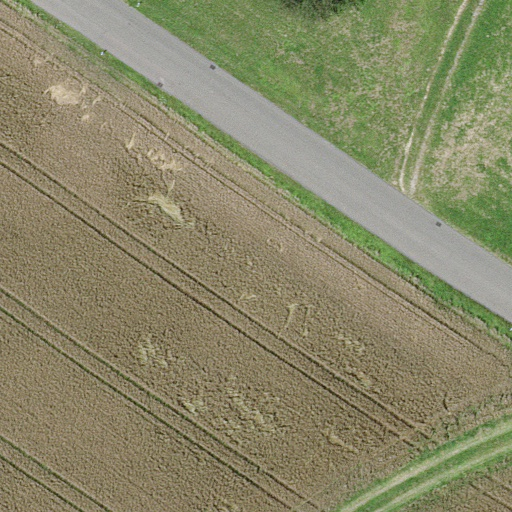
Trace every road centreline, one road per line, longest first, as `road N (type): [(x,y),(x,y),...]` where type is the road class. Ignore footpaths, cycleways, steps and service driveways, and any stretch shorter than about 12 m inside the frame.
road 1 (tertiary): [(63,0),(511,305)]
road 2 (track): [(475,0),(393,229)]
road 3 (track): [(511,435),(346,511)]
